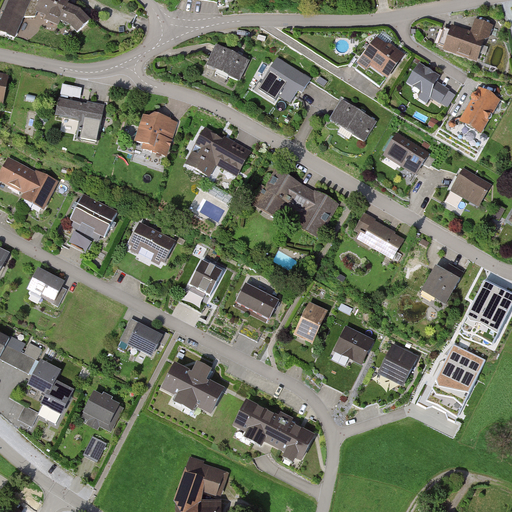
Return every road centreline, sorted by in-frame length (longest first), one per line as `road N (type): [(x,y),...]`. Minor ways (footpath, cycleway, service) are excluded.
road 1 (residential): [(324,511),(333,438),(305,394),(0,236)]
road 2 (residential): [(118,73),(197,99),(511,273)]
road 3 (residential): [(169,35),(222,25),(400,19),(491,0)]
